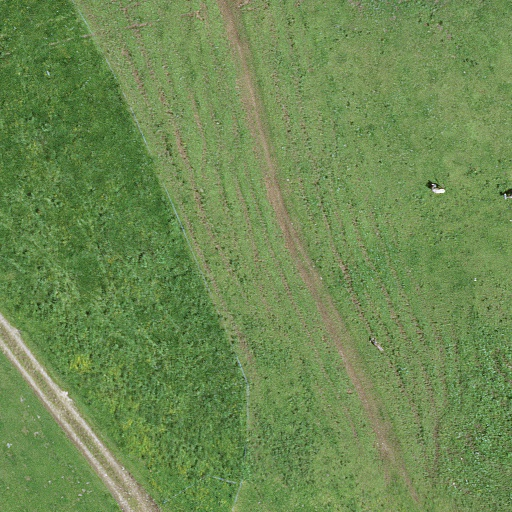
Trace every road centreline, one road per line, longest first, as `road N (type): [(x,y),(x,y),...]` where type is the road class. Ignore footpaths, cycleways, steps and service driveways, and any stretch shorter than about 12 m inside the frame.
road 1 (track): [(235,0),(292,242),(441,511)]
road 2 (track): [(0,325),(138,511)]
